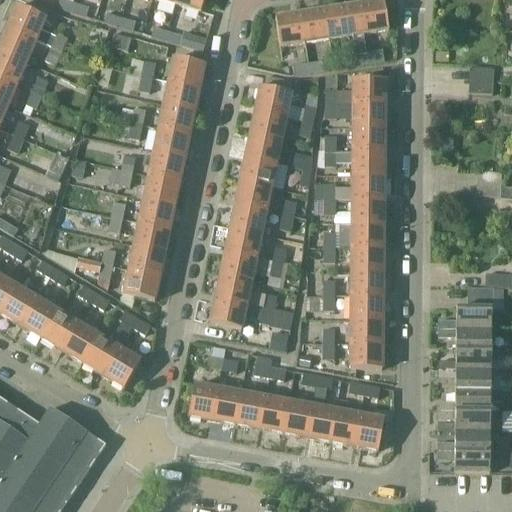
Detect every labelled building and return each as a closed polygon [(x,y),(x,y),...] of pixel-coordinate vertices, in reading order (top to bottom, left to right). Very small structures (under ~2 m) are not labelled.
[(60,1),(57,11),(69,15),(73,5),(74,0),(64,0),(64,2),(60,1)] [(175,7),(174,12),(182,15),(183,10),(201,15),(205,0),(178,0),(176,8),(175,7)] [(362,22),(351,24),(354,38),(355,48),(357,57),(359,68),(384,64),(384,63),(382,51),(366,54),(363,36),(388,32),(384,3),(359,7),(362,22)] [(89,10),(73,5),(69,15),(86,20),(89,10)] [(107,15),(104,25),(117,29),(120,19),(123,9),(110,5),(107,15)] [(29,14),(15,8),(5,31),(35,44),(45,21),(48,13),(32,6),(29,14)] [(359,7),(324,12),(329,42),(354,38),(351,24),(362,22),(359,7)] [(324,12),(301,16),(305,45),(329,42),(324,12)] [(301,16),(276,19),(281,49),(305,45),(301,16)] [(136,24),(120,19),(117,29),(132,34),(136,24)] [(150,40),(166,44),(169,34),(154,29),(150,40)] [(0,54),(26,65),(35,44),(5,31),(0,41),(0,54)] [(183,35),(182,38),(169,34),(166,44),(179,48),(202,55),(207,41),(183,35)] [(57,35),(51,49),(62,54),(68,41),(57,35)] [(56,68),(62,54),(51,49),(45,63),(56,68)] [(26,65),(0,54),(0,80),(16,87),(26,65)] [(345,59),(341,59),(342,70),(343,71),(359,68),(357,57),(345,59)] [(133,61),(130,76),(140,78),(144,63),(133,61)] [(172,61),(167,85),(199,92),(204,68),(172,61)] [(144,63),(140,78),(153,81),(156,66),(144,63)] [(324,73),(322,63),(308,65),(310,76),(324,73)] [(308,65),(292,67),(294,78),(310,76),(308,65)] [(106,90),(111,72),(103,69),(98,88),(106,90)] [(470,70),(470,83),(493,84),(494,71),(470,70)] [(150,96),(153,81),(140,78),(137,94),(150,96)] [(260,89),(254,114),(286,120),(291,96),(294,84),(270,79),(267,91),(260,89)] [(0,80),(0,106),(7,110),(16,87),(0,80)] [(37,80),(31,94),(42,99),(48,84),(37,80)] [(352,94),(337,94),(336,106),(352,106),(384,106),(385,82),(353,82),(352,94)] [(493,96),(493,84),(470,83),(469,95),(493,96)] [(199,92),(167,85),(162,108),(194,115),(199,92)] [(324,91),(324,107),(336,107),(336,106),(337,94),(337,91),(324,91)] [(42,99),(31,94),(26,108),(36,113),(42,99)] [(384,106),(352,106),(352,131),(384,131),(384,106)] [(324,107),(324,122),(336,122),(336,107),(324,107)] [(162,108),(157,132),(189,139),(194,115),(162,108)] [(304,108),(301,123),(313,126),(316,111),(316,110),(304,108)] [(134,110),(131,125),(142,128),(145,113),(134,110)] [(254,114),(249,137),(281,144),(286,120),(254,114)] [(301,123),(298,139),(310,141),(313,126),(301,123)] [(19,124),(13,138),(24,143),(30,129),(19,124)] [(139,143),(142,128),(131,125),(128,140),(139,143)] [(384,131),(352,131),(352,154),(384,154),(384,131)] [(189,139),(157,132),(152,155),(184,162),(189,139)] [(281,144),(249,137),(244,161),(276,167),(281,144)] [(7,152),(18,157),(24,143),(13,138),(7,152)] [(336,139),(324,139),(324,153),(336,153),(336,139)] [(440,140),(440,156),(452,156),(452,141),(440,140)] [(318,153),(316,169),(336,169),(336,167),(352,167),(352,178),(384,178),(384,154),(352,154),(336,153),(324,153),(318,153)] [(58,185),(68,162),(55,155),(45,179),(58,185)] [(152,155),(147,179),(179,186),(184,162),(152,155)] [(295,155),(292,171),(302,173),(310,175),(312,160),(307,158),(307,157),(295,155)] [(124,158),(121,168),(120,173),(133,175),(136,161),(124,158)] [(71,177),(82,180),(87,165),(76,161),(71,177)] [(244,161),(239,185),(271,191),(276,167),(244,161)] [(0,185),(4,187),(10,173),(0,168),(0,185)] [(130,190),(133,175),(120,173),(117,188),(130,190)] [(302,173),(299,187),(308,190),(310,175),(302,173)] [(478,173),(477,185),(501,187),(502,175),(478,173)] [(384,178),(352,178),(351,202),(383,203),(384,178)] [(179,186),(147,179),(142,202),(174,209),(179,186)] [(266,214),(268,203),(271,191),(239,185),(235,208),(266,214)] [(511,189),(501,188),(501,187),(477,185),(476,198),(501,200),(510,201),(511,189)] [(58,194),(43,187),(42,186),(36,199),(54,207),(58,194)] [(314,187),(314,202),(325,202),(325,187),(314,187)] [(336,187),(325,187),(325,202),(336,202),(336,187)] [(142,202),(137,225),(169,232),(174,209),(142,202)] [(285,202),(282,217),(294,220),(297,204),(285,202)] [(336,202),(325,202),(325,218),(336,217),(336,202)] [(351,202),(351,227),(383,227),(383,203),(351,202)] [(114,205),(111,220),(123,222),(126,207),(114,205)] [(261,238),(266,214),(235,208),(230,232),(261,238)] [(282,217),(278,232),(290,235),(294,220),(282,217)] [(0,220),(0,230),(13,239),(17,231),(0,220)] [(119,237),(123,222),(111,220),(107,234),(119,237)] [(169,232),(137,225),(132,249),(164,256),(169,232)] [(335,236),(323,235),(322,250),(335,251),(351,251),(383,251),(383,227),(351,227),(335,227),(335,236)] [(230,232),(225,255),(256,261),(261,238),(230,232)] [(0,239),(0,251),(8,256),(14,246),(1,238),(0,239)] [(21,264),(27,254),(14,246),(8,256),(21,264)] [(132,249),(127,273),(159,280),(164,256),(132,249)] [(275,249),(272,265),(284,267),(287,252),(275,249)] [(335,251),(322,250),(322,266),(335,266),(335,262),(335,251)] [(383,251),(351,251),(351,274),(383,275),(383,251)] [(79,272),(75,271),(77,261),(48,252),(46,259),(78,277),(79,272)] [(104,252),(101,266),(113,268),(116,254),(104,252)] [(256,261),(225,255),(220,279),(251,285),(256,261)] [(96,285),(108,293),(113,268),(101,266),(77,261),(75,271),(79,272),(98,276),(96,285)] [(36,273),(49,281),(56,271),(42,262),(36,273)] [(272,265),(269,279),(280,282),(284,267),(272,265)] [(69,279),(56,271),(49,281),(62,289),(69,279)] [(154,304),(159,280),(127,273),(122,297),(154,304)] [(383,275),(351,274),(350,298),(382,299),(383,275)] [(486,278),(486,291),(494,291),(502,291),(508,291),(508,278),(486,278)] [(220,279),(215,302),(273,313),(274,311),(276,298),(265,297),(249,294),(251,285),(220,279)] [(0,280),(0,315),(15,290),(0,280)] [(320,282),(320,298),(334,298),(334,282),(320,282)] [(77,298),(91,306),(97,296),(84,288),(77,298)] [(0,315),(0,318),(20,330),(36,302),(15,290),(0,315)] [(467,291),(467,302),(493,302),(494,291),(486,291),(467,291)] [(493,302),(493,303),(502,303),(502,291),(494,291),(493,302)] [(110,304),(97,296),(91,306),(104,314),(110,304)] [(320,298),(306,299),(304,299),(304,313),(320,313),(320,298)] [(334,298),(320,298),(320,313),(334,313),(334,298)] [(382,299),(350,298),(350,322),(382,323),(382,299)] [(36,302),(20,330),(40,342),(57,315),(36,302)] [(259,326),(270,329),(273,313),(215,302),(210,325),(241,332),(244,320),(259,324),(259,326)] [(456,323),(439,323),(439,332),(491,332),(492,312),(493,312),(493,303),(493,302),(467,302),(467,312),(456,311),(456,323)] [(290,333),(293,315),(274,311),(273,313),(270,329),(290,333)] [(101,379),(118,352),(130,330),(137,320),(125,312),(118,323),(121,325),(108,346),(98,340),(82,367),(101,379)] [(40,342),(61,355),(77,327),(57,315),(40,342)] [(145,339),(151,328),(137,320),(130,330),(145,339)] [(382,323),(350,322),(350,346),(382,347),(382,323)] [(77,327),(61,355),(82,367),(98,340),(77,327)] [(322,332),(322,346),(334,346),(334,332),(322,332)] [(456,340),(456,352),(491,353),(491,332),(439,332),(439,340),(456,340)] [(272,335),(269,351),(286,353),(289,338),(272,335)] [(334,362),(334,353),(334,346),(322,346),(321,362),(334,362)] [(350,346),(350,353),(350,372),(382,372),(382,353),(382,347),(350,346)] [(208,359),(206,369),(220,372),(221,372),(223,362),(222,361),(224,352),(214,350),(212,360),(208,359)] [(101,379),(122,392),(139,364),(118,352),(101,379)] [(456,364),(439,363),(438,373),(491,373),(491,353),(456,352),(456,364)] [(268,381),(272,362),(257,359),(255,367),(253,378),(268,381)] [(300,359),(299,367),(309,368),(311,361),(300,359)] [(221,372),(221,373),(233,375),(236,375),(237,364),(223,362),(221,372)] [(285,372),(271,370),(268,381),(281,384),(281,383),(283,384),(285,373),(285,372)] [(491,393),(491,373),(438,373),(438,381),(456,381),(456,393),(491,393)] [(303,376),(301,387),(315,390),(316,390),(318,378),(303,376)] [(313,409),(307,440),(330,445),(336,413),(322,410),(326,392),(330,392),(332,382),(332,381),(318,378),(316,390),(315,390),(312,408),(313,409)] [(350,385),(348,396),(363,398),(365,388),(350,385)] [(193,388),(188,419),(212,424),(218,392),(193,388)] [(380,390),(365,388),(363,398),(378,401),(380,390)] [(218,392),(212,424),(235,428),(241,396),(218,392)] [(503,393),(491,393),(456,393),(455,405),(438,405),(438,413),(490,413),(490,406),(503,406),(503,393)] [(241,396),(235,428),(259,432),(265,400),(241,396)] [(265,400),(259,432),(283,436),(289,404),(277,402),(265,400)] [(45,416),(38,427),(34,424),(23,440),(11,433),(21,416),(0,401),(0,511),(62,511),(105,448),(49,411),(45,416)] [(289,404),(283,436),(307,440),(313,409),(312,408),(289,404)] [(336,413),(330,445),(353,449),(359,417),(336,413)] [(438,422),(456,422),(455,434),(490,434),(490,413),(438,413),(438,422)] [(23,440),(34,424),(21,416),(11,433),(23,440)] [(359,417),(353,449),(378,453),(384,421),(360,417),(359,417)] [(438,445),(437,455),(490,455),(490,434),(455,434),(455,446),(438,445)] [(455,475),(489,476),(490,455),(437,455),(437,463),(455,463),(455,475)]
